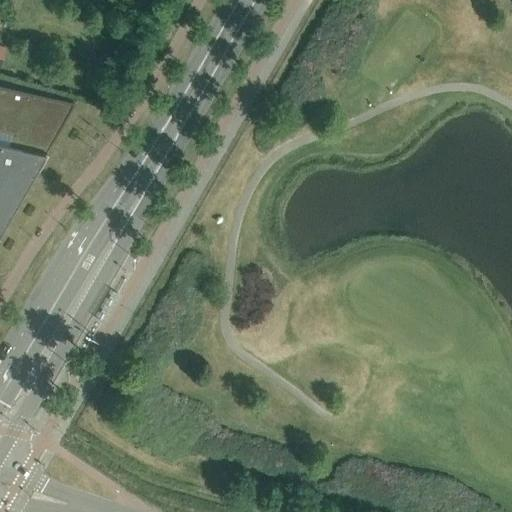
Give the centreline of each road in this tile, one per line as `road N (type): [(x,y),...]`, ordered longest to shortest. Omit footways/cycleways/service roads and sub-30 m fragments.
road 1 (secondary): [(0,454),(263,0)]
road 2 (secondary): [(239,0),(0,385)]
